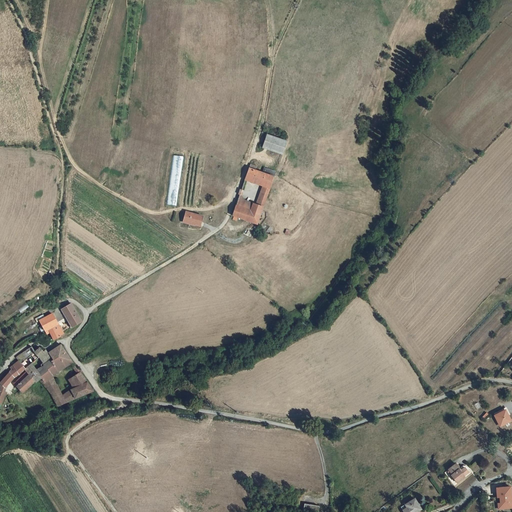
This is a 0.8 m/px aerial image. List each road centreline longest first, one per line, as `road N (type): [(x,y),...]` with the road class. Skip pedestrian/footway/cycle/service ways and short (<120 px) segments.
road 1 (residential): [(511,382),(490,380),(344,428),(309,430),(113,398),(64,343),(85,321),(86,311),(69,297)]
road 2 (track): [(15,0),(38,46),(56,126),(80,169),(158,212),(206,208),(237,191)]
road 3 (track): [(115,511),(65,445),(73,430),(127,400)]
